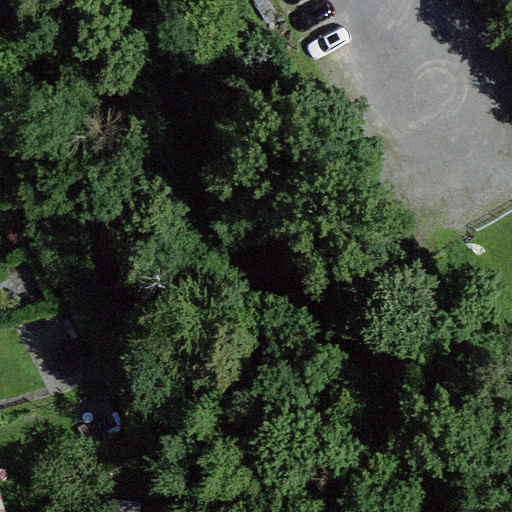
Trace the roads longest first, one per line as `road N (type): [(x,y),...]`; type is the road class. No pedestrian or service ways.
road 1 (track): [(0,47),(76,219),(321,511)]
road 2 (trunk): [(369,0),(511,238)]
